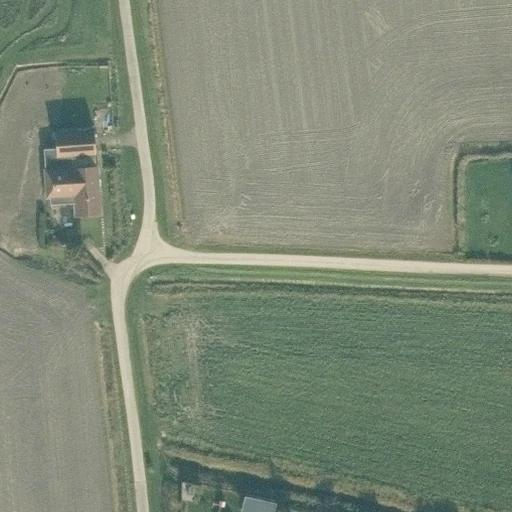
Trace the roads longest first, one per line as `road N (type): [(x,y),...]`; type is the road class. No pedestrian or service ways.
road 1 (unclassified): [(145,259),(511,272)]
road 2 (unclassified): [(141,511),(117,306),(123,272),(145,259)]
road 3 (residential): [(145,259),(148,189),(122,0)]
